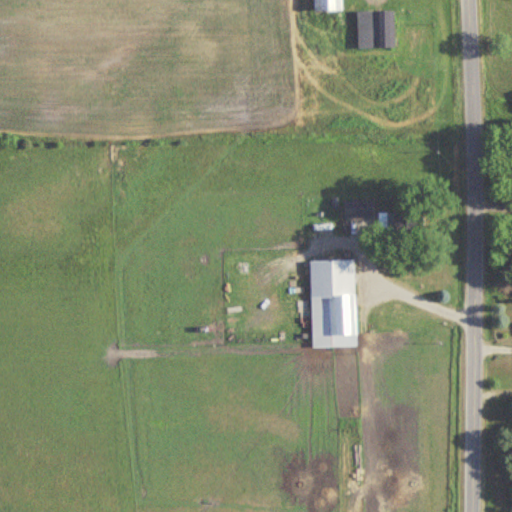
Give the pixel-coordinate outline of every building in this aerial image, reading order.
[(314,0),(315,10),(342,10),(341,0),(314,0)] [(358,11),(358,47),(395,47),(395,11),(358,11)] [(345,219),(374,219),(374,203),(345,203),(345,219)] [(420,233),(420,211),(380,211),(380,233),(420,233)] [(357,347),(355,260),(311,261),(312,348),(357,347)]
